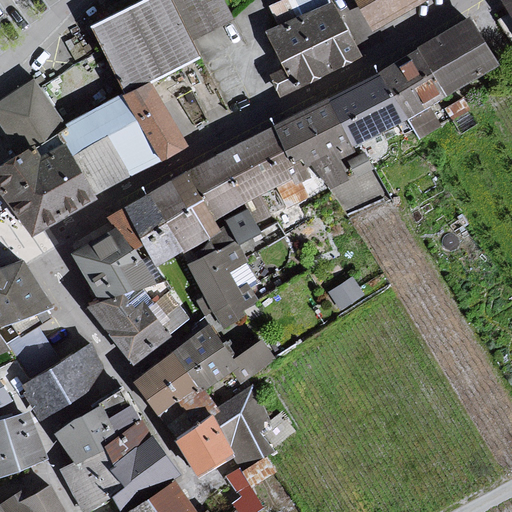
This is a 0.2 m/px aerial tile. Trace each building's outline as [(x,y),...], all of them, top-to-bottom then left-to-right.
[(163,0),(125,0),(79,24),(116,93),(142,80),(193,59),(186,46),(163,0)] [(220,0),(163,0),(186,46),(231,19),(220,0)] [(326,0),(258,30),(279,72),(291,84),(355,53),(326,0)] [(350,0),(364,26),(410,0),(350,0)] [(511,0),(488,0),(511,35),(511,0)] [(262,124),(282,176),(294,182),(308,171),(330,190),(345,183),(330,157),(494,64),(462,16),(392,57),(262,124)] [(29,78),(0,96),(0,140),(7,153),(22,145),(53,126),(61,121),(29,78)] [(61,121),(53,126),(83,197),(180,144),(142,80),(116,93),(61,121)] [(262,124),(179,168),(211,220),(282,176),(262,124)] [(7,153),(0,156),(0,204),(19,231),(83,197),(51,135),(29,150),(22,145),(7,153)] [(149,267),(214,229),(179,168),(97,212),(105,227),(123,249),(149,267)] [(105,227),(62,249),(88,297),(148,279),(123,249),(105,227)] [(227,245),(174,263),(216,327),(253,300),(227,245)] [(0,270),(0,325),(34,311),(46,306),(26,259),(7,267),(0,270)] [(341,305),(364,290),(353,273),(330,288),(341,305)] [(116,304),(88,297),(77,304),(122,361),(165,334),(138,301),(116,304)] [(38,328),(11,344),(35,382),(29,386),(49,417),(107,380),(88,349),(61,366),(41,333),(38,328)] [(212,328),(189,343),(176,352),(202,388),(232,369),(237,365),(234,361),(212,328)] [(234,361),(237,365),(232,369),(241,381),(273,358),(261,343),(234,361)] [(162,414),(202,388),(176,352),(154,368),(139,380),(162,414)] [(0,411),(9,408),(7,402),(0,385),(0,411)] [(162,414),(178,438),(213,416),(218,412),(202,388),(162,414)] [(255,389),(218,412),(213,416),(234,451),(240,458),(243,463),(271,446),(257,430),(269,423),(255,389)] [(128,407),(120,396),(103,406),(109,417),(128,407)] [(78,464),(105,446),(119,436),(109,417),(103,406),(59,433),(69,449),(78,464)] [(134,414),(128,407),(109,417),(119,436),(139,422),(134,414)] [(0,421),(0,474),(45,456),(43,451),(26,411),(4,420),(0,421)] [(205,470),(234,451),(213,416),(178,438),(201,473),(205,470)] [(145,429),(139,422),(119,436),(105,446),(117,462),(150,437),(145,429)] [(177,473),(150,437),(117,462),(119,464),(112,469),(125,488),(114,493),(122,508),(137,498),(177,473)] [(65,471),(86,509),(114,493),(125,488),(112,469),(119,464),(117,462),(105,446),(78,464),(65,471)] [(259,511),(267,507),(240,471),(232,477),(245,496),(233,504),(239,511),(259,511)] [(139,509),(134,511),(195,511),(175,485),(139,509)] [(60,511),(60,510),(50,488),(28,501),(34,511),(60,511)] [(14,498),(0,507),(0,511),(34,511),(28,501),(22,492),(14,498)]
